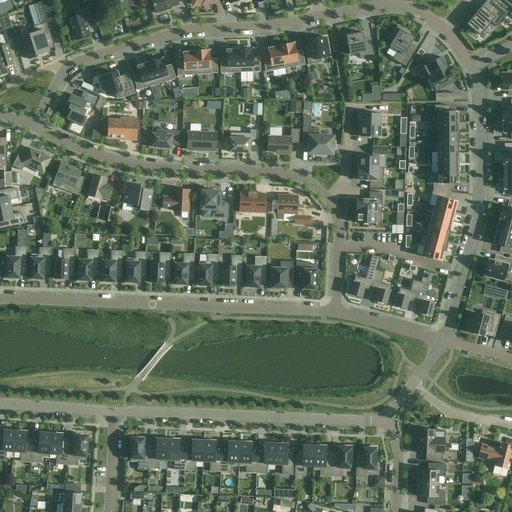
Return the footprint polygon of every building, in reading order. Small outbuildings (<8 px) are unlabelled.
[(0,14),(13,10),(10,0),(0,3),(0,14)] [(55,20),(48,0),(45,0),(34,4),(40,24),(33,26),(35,32),(29,34),(29,35),(22,38),(28,59),(37,56),(37,55),(50,51),(49,49),(54,48),(55,51),(56,51),(47,22),(55,20)] [(151,0),(156,13),(171,8),(171,7),(178,5),(176,0),(151,0)] [(486,0),(466,24),(479,35),(491,22),(496,26),(508,12),(493,0),(486,0)] [(72,40),(90,35),(85,20),(91,18),(88,8),(75,12),(77,16),(65,19),(72,39),(72,40)] [(6,16),(0,18),(0,25),(1,27),(2,30),(10,28),(6,16)] [(414,37),(409,34),(410,33),(398,26),(393,34),(396,36),(390,46),(398,51),(393,58),(405,66),(415,50),(409,46),(414,37)] [(360,58),(373,55),(371,41),(365,42),(363,32),(357,33),(356,31),(343,34),(345,44),(348,43),(350,55),(359,53),(360,58)] [(311,46),(305,47),(308,64),(321,62),(320,58),(329,57),(325,37),(310,40),(311,46)] [(281,46),(285,68),(304,64),(302,51),(295,52),(294,43),(281,45),(281,46)] [(6,66),(13,64),(8,44),(0,46),(0,74),(8,73),(6,66)] [(266,72),(285,68),(281,46),(268,48),(270,57),(264,58),(266,72)] [(239,50),(240,72),(260,71),(259,57),(253,57),(253,48),(239,49),(239,50)] [(197,74),(217,73),(216,59),(210,59),(209,50),(196,51),(196,52),(197,74)] [(221,73),(240,72),(239,50),(227,50),(227,58),(220,59),(221,73)] [(178,75),(197,74),(196,52),(183,52),(183,61),(177,61),(178,75)] [(448,68),(447,68),(441,57),(418,68),(421,74),(426,72),(429,78),(448,68)] [(156,84),(175,78),(171,65),(165,67),(162,58),(149,62),(149,63),(156,84)] [(137,90),(156,84),(149,63),(137,66),(140,74),(133,76),(137,90)] [(429,78),(435,90),(454,81),(448,68),(429,78)] [(507,74),(502,74),(502,89),(508,89),(508,95),(511,95),(511,70),(507,71),(507,74)] [(116,72),(102,76),(103,82),(101,82),(103,90),(105,89),(107,95),(116,93),(117,98),(134,93),(129,74),(118,78),(116,72)] [(251,88),(243,88),(243,98),(251,97),(251,88)] [(94,105),(97,97),(84,91),(80,98),(71,94),(68,101),(71,103),(68,108),(71,110),(67,119),(82,125),(86,116),(84,116),(87,110),(83,108),(86,101),(94,105)] [(95,107),(103,111),(103,98),(100,96),(95,107)] [(502,120),(503,120),(511,119),(511,100),(511,107),(502,107),(502,120)] [(301,101),(291,101),(291,112),(301,112),(301,101)] [(458,121),(458,111),(448,111),(437,111),(437,121),(458,121)] [(360,113),(359,124),(380,125),(381,113),(360,113)] [(325,153),(332,154),(332,150),(335,150),(336,141),(333,141),(333,137),(318,136),(319,128),(310,128),(311,116),(303,116),(302,148),(309,149),(308,153),(315,153),(315,156),(325,156),(325,153)] [(136,140),(137,118),(121,118),(121,120),(109,119),(108,137),(124,138),(124,140),(136,140)] [(511,133),(511,139),(511,119),(503,120),(503,133),(511,133)] [(437,121),(437,131),(458,130),(458,121),(437,121)] [(359,124),(359,136),(380,137),(380,125),(359,124)] [(94,128),(91,138),(100,140),(101,129),(94,128)] [(152,133),(150,147),(171,149),(171,144),(179,145),(180,131),(157,129),(156,133),(152,133)] [(227,139),(227,145),(229,145),(229,152),(250,153),(250,152),(250,142),(256,142),(256,130),(250,129),(250,135),(245,138),(229,137),(229,139),(227,139)] [(281,152),(280,154),(290,154),(291,143),(299,143),(299,129),(291,129),(290,137),(268,136),(267,152),(281,152)] [(437,131),(437,142),(459,141),(459,130),(458,130),(437,131)] [(200,148),(200,150),(209,151),(209,149),(215,149),(216,133),(188,132),(187,148),(200,148)] [(437,142),(437,153),(459,153),(459,141),(437,142)] [(503,164),(504,164),(511,163),(511,143),(511,144),(511,150),(503,150),(503,164)] [(388,147),(372,146),(372,154),(388,155),(388,147)] [(43,173),(50,158),(49,158),(49,155),(45,153),(42,154),(29,148),(24,158),(18,155),(12,166),(22,170),(25,164),(43,173)] [(437,153),(437,163),(459,163),(459,153),(437,153)] [(358,156),(358,167),(379,168),(379,167),(379,157),(358,156)] [(79,176),(80,172),(69,168),(70,166),(61,163),(55,179),(62,182),(60,188),(79,195),(85,178),(79,176)] [(437,163),(438,173),(459,173),(459,163),(437,163)] [(358,167),(357,180),(370,180),(369,187),(383,187),(383,168),(379,167),(379,168),(358,167)] [(438,173),(438,183),(451,183),(459,183),(459,173),(438,173)] [(109,200),(113,186),(106,184),(107,178),(93,174),(87,195),(102,199),(102,198),(109,200)] [(139,190),(140,185),(126,183),(123,203),(132,204),(131,208),(140,209),(149,211),(152,190),(144,189),(143,190),(139,190)] [(438,183),(433,183),(433,189),(451,191),(451,183),(438,183)] [(9,200),(19,198),(17,188),(0,191),(0,209),(11,207),(9,200)] [(173,211),(189,212),(190,190),(175,189),(174,197),(163,196),(163,208),(173,209),(173,211)] [(433,189),(432,195),(437,196),(449,199),(451,191),(433,189)] [(202,190),(201,208),(202,208),(202,216),(211,216),(226,217),(227,202),(219,201),(220,191),(202,190)] [(265,213),(266,194),(249,193),(249,192),(240,192),(239,212),(265,213)] [(357,200),(356,210),(378,211),(378,201),(382,201),(382,193),(369,192),(369,200),(357,200)] [(297,196),(287,195),(278,195),(277,213),(296,214),(296,216),(295,216),(295,224),(310,224),(310,216),(303,216),(304,210),(297,210),(297,196)] [(437,196),(435,206),(455,211),(458,201),(449,199),(437,196)] [(511,221),(511,201),(509,201),(508,207),(503,205),(499,218),(500,218),(511,221)] [(103,220),(112,222),(115,208),(106,206),(103,220)] [(435,206),(432,216),(452,221),(455,211),(435,206)] [(22,213),(12,215),(11,207),(0,209),(0,227),(24,223),(22,213)] [(356,211),(356,224),(382,225),(383,212),(377,212),(356,211)] [(432,216),(430,224),(450,230),(452,221),(432,216)] [(511,237),(511,221),(500,218),(496,233),(511,237)] [(225,231),(219,231),(219,239),(232,239),(232,224),(225,224),(225,231)] [(430,224),(427,235),(447,240),(450,230),(430,224)] [(511,254),(511,237),(496,233),(493,243),(501,245),(500,251),(511,254)] [(427,235),(424,246),(444,251),(445,251),(447,240),(427,235)] [(424,246),(421,256),(442,261),(444,251),(424,246)] [(5,275),(5,279),(14,279),(14,277),(19,278),(19,273),(25,274),(26,248),(16,247),(15,257),(8,257),(7,275),(5,275)] [(32,278),(32,280),(40,280),(40,278),(43,279),(43,274),(49,275),(50,249),(40,248),(39,255),(32,255),(31,278),(32,278)] [(53,277),(52,281),(62,281),(62,279),(67,279),(67,275),(73,275),(74,249),(63,249),(63,259),(55,259),(54,277),(53,277)] [(77,278),(77,282),(86,282),(86,280),(91,280),(91,276),(97,277),(98,251),(88,250),(87,260),(80,260),(79,278),(77,278)] [(104,281),(104,283),(112,283),(112,281),(115,281),(115,277),(121,277),(122,252),(111,251),(111,261),(103,261),(103,281),(104,281)] [(125,280),(125,283),(134,284),(134,282),(139,282),(139,278),(145,278),(146,252),(135,252),(135,259),(128,258),(127,280),(125,280)] [(151,263),(151,283),(163,283),(163,279),(169,279),(170,253),(159,253),(159,263),(151,263)] [(176,284),(176,286),(183,286),(183,284),(187,284),(187,280),(193,280),(194,254),(183,254),(183,264),(175,264),(175,284),(176,284)] [(197,283),(197,286),(206,287),(206,285),(211,285),(211,281),(217,281),(217,278),(218,266),(218,255),(207,255),(207,257),(200,256),(200,261),(199,283),(197,283)] [(380,257),(372,255),(368,267),(376,270),(380,257)] [(488,260),(484,275),(503,280),(506,271),(509,272),(511,262),(511,259),(496,255),(494,261),(488,260)] [(223,279),(223,286),(225,286),(225,288),(234,288),(235,282),(241,282),(242,256),(231,256),(231,266),(223,266),(223,279)] [(245,288),(254,289),(254,287),(259,287),(259,283),(265,283),(266,257),(256,257),(255,267),(247,266),(247,285),(245,285),(245,288)] [(273,288),(273,290),(281,290),(281,288),(286,288),(286,286),(292,286),(293,261),(280,261),(280,268),(272,268),(271,287),(273,288)] [(310,289),(310,291),(318,291),(318,285),(316,284),(317,269),(309,269),(310,262),(296,262),(295,286),(307,287),(307,289),(310,289)] [(368,267),(365,278),(355,275),(350,294),(361,298),(364,289),(371,290),(376,270),(368,267)] [(384,272),(376,270),(371,290),(377,292),(375,301),(387,304),(392,285),(381,282),(384,272)] [(421,282),(413,279),(410,290),(399,287),(394,306),(406,309),(408,301),(415,302),(421,282)] [(415,302),(422,304),(419,313),(431,316),(436,297),(426,294),(429,284),(426,283),(421,282),(415,302)] [(497,288),(495,298),(505,300),(507,291),(497,288)] [(469,318),(467,325),(469,326),(468,331),(483,335),(483,334),(490,336),(494,337),(500,315),(495,314),(483,311),(481,314),(473,312),(471,319),(469,318)] [(511,318),(505,317),(501,334),(511,336),(511,341),(511,343),(511,318)] [(419,429),(418,453),(426,453),(425,460),(442,461),(443,452),(444,452),(444,438),(445,430),(435,430),(427,430),(427,428),(420,428),(420,429),(419,429)] [(14,451),(15,431),(10,431),(10,430),(3,429),(3,434),(0,434),(0,460),(6,461),(6,451),(14,451)] [(31,460),(33,436),(27,436),(27,431),(20,430),(20,431),(15,431),(14,451),(21,452),(21,462),(29,462),(29,459),(31,460)] [(51,433),(46,433),(46,432),(39,432),(39,437),(33,436),(31,460),(34,460),(33,462),(41,463),(42,457),(50,457),(50,453),(51,433)] [(67,462),(69,439),(63,438),(63,433),(56,433),(56,434),(51,433),(50,453),(57,454),(56,464),(65,465),(65,462),(67,462)] [(69,439),(67,462),(67,465),(77,465),(78,459),(86,459),(87,436),(82,436),(82,434),(75,434),(75,439),(69,439)] [(150,466),(151,443),(144,443),(144,437),(137,437),(137,438),(131,438),(131,461),(138,462),(138,468),(149,469),(149,466),(150,466)] [(167,459),(168,439),(163,439),(163,438),(156,438),(156,443),(151,443),(150,466),(151,466),(151,469),(159,469),(160,459),(167,459)] [(185,467),(186,444),(180,444),(180,439),(173,438),(173,440),(168,439),(167,459),(174,460),(174,470),(182,470),(182,467),(185,467)] [(203,461),(204,441),(199,441),(199,440),(192,439),(192,445),(186,444),(185,467),(187,468),(187,470),(195,471),(196,461),(203,461)] [(221,469),(222,446),(216,446),(216,440),(209,440),(209,441),(204,441),(203,461),(210,461),(210,471),(218,472),(218,469),(221,469)] [(239,462),(240,442),(235,442),(235,441),(228,441),(228,446),(222,446),(221,469),(223,469),(223,472),(231,472),(232,462),(239,462)] [(257,470),(258,447),(252,447),(252,442),(245,441),(245,442),(240,442),(239,462),(246,463),(246,473),(254,473),(254,470),(257,470)] [(275,464),(276,444),(271,444),(271,442),(264,442),(263,447),(258,447),(257,470),(259,470),(259,473),(267,474),(268,464),(275,464)] [(276,444),(275,464),(282,464),(282,474),(293,475),(294,449),(287,448),(288,443),(281,443),(280,444),(276,444)] [(508,469),(511,452),(511,445),(500,443),(499,449),(481,444),(477,457),(495,462),(494,466),(508,469)] [(313,465),(314,446),(309,446),(309,445),(302,444),(302,450),(296,449),(295,474),(305,475),(306,465),(313,465)] [(330,474),(331,451),(326,451),(326,446),(319,445),(319,446),(314,446),(313,465),(313,469),(321,470),(320,476),(328,476),(328,474),(330,474)] [(331,451),(330,474),(331,474),(331,476),(341,477),(341,470),(349,471),(350,449),(352,449),(352,446),(344,445),(343,447),(338,447),(338,451),(331,451)] [(375,450),(377,450),(377,447),(368,446),(368,448),(363,448),(363,452),(357,452),(356,478),(366,478),(367,471),(374,472),(375,450)] [(416,483),(438,483),(438,476),(445,476),(446,464),(431,463),(430,470),(419,470),(419,474),(417,474),(416,483)] [(462,473),(462,483),(470,483),(470,474),(462,473)] [(383,476),(374,476),(374,486),(383,486),(383,476)] [(437,491),(438,483),(416,483),(416,492),(418,492),(418,496),(429,496),(429,504),(444,506),(444,491),(437,491)] [(80,485),(66,484),(65,492),(80,493),(80,485)] [(286,489),(286,497),(294,498),(294,489),(286,489)] [(81,493),(80,493),(65,492),(63,492),(63,503),(81,504),(81,493)] [(80,511),(81,504),(63,503),(62,511),(80,511)] [(310,503),(307,505),(313,511),(314,510),(315,507),(316,504),(310,503)]
